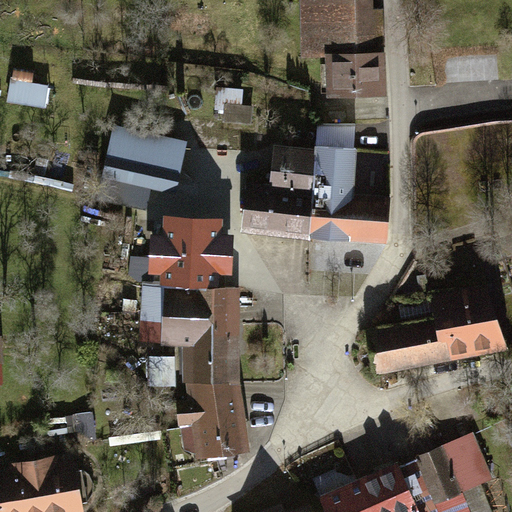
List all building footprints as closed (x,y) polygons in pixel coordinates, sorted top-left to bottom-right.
[(386,0),(300,0),(299,64),(327,65),(327,102),(385,103),(386,0)] [(16,80),(13,103),(52,107),(55,84),(16,80)] [(257,121),(257,104),(247,104),(248,88),(225,87),(224,120),(257,121)] [(115,121),(99,194),(150,205),(154,188),(181,193),(192,138),(115,121)] [(282,183),(253,181),(250,232),(391,242),(394,197),(366,195),(369,152),(285,147),(282,183)] [(235,219),(176,217),(175,233),(163,233),(161,274),(185,275),(185,284),(225,286),(226,277),(247,277),(248,235),(234,235),(235,219)] [(249,291),(144,283),(142,345),(191,349),(191,387),(193,407),(185,408),(187,424),(199,423),(208,461),(262,454),(249,383),(249,291)] [(448,319),(376,333),(384,376),(511,352),(511,312),(507,284),(444,296),(448,319)] [(9,338),(0,338),(0,382),(11,382),(9,338)] [(502,511),(474,439),(332,493),(338,511),(502,511)] [(24,472),(0,476),(0,511),(98,511),(89,460),(72,463),(71,457),(23,466),(24,472)] [(307,500),(273,511),(327,511),(325,505),(310,510),(307,500)]
